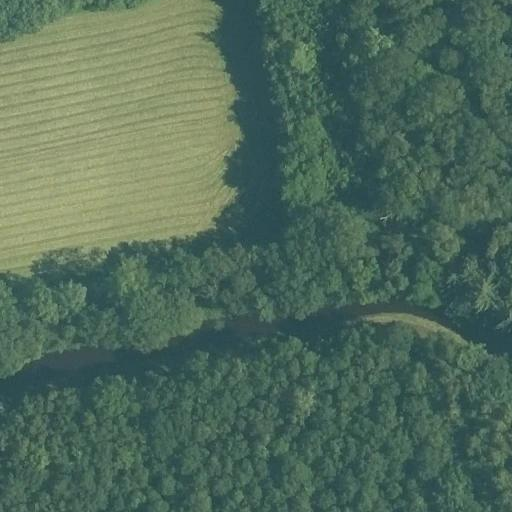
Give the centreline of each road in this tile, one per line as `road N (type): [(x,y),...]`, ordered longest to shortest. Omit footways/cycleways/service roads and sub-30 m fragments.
road 1 (track): [(511,379),(445,343),(377,328),(0,405)]
road 2 (track): [(451,237),(0,330)]
